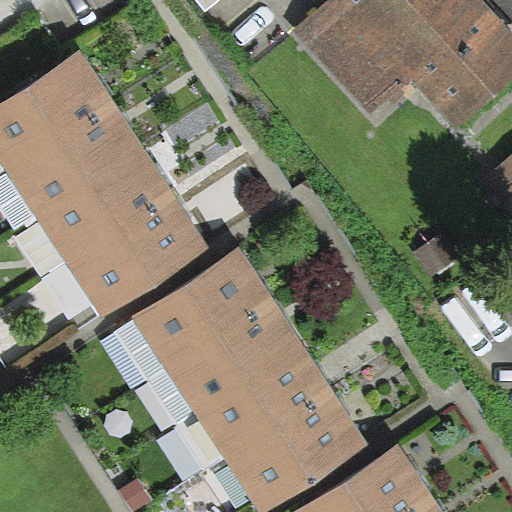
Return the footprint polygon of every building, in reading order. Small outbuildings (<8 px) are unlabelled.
[(511,8),(503,0),(315,0),(289,26),(364,101),(407,58),(457,108),(511,53),(511,8)] [(0,189),(81,315),(184,249),(59,56),(0,93),(0,189)] [(511,143),(497,158),(482,174),(508,200),(511,204),(511,143)] [(238,509),(340,443),(216,250),(113,316),(238,509)] [(427,511),(386,448),(287,511),(427,511)]
